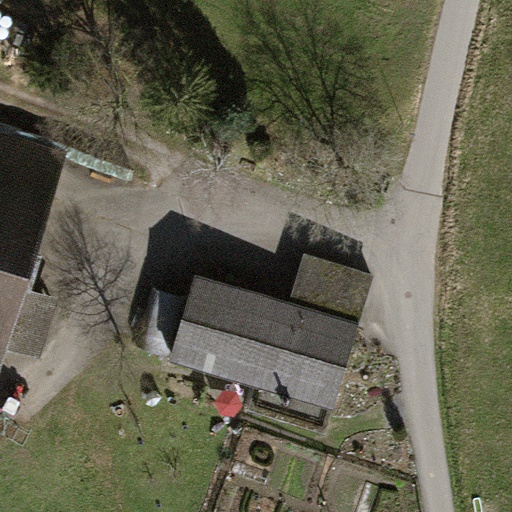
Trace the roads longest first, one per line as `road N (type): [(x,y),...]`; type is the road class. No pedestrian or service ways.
road 1 (residential): [(463,0),(432,138),(419,257),(418,342),(441,511)]
road 2 (track): [(419,257),(257,209),(167,229),(126,266),(77,349),(2,408)]
road 3 (track): [(257,209),(155,155),(0,94)]
